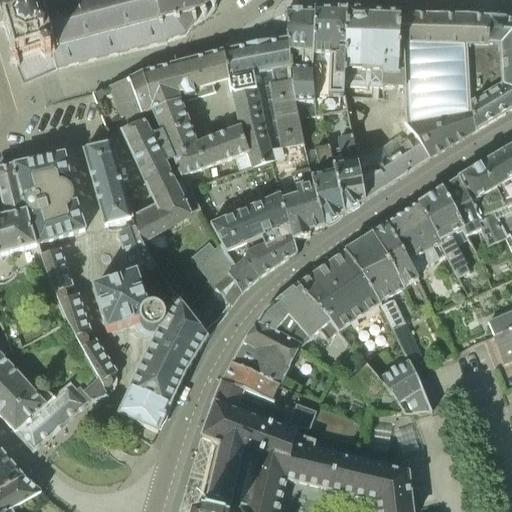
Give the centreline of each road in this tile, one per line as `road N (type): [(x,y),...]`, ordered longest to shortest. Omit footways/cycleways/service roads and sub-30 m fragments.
road 1 (tertiary): [(511,126),(381,205),(253,301),(202,372),(154,511)]
road 2 (residential): [(240,0),(226,32),(210,42),(61,88)]
road 3 (residential): [(0,432),(52,484),(128,511)]
